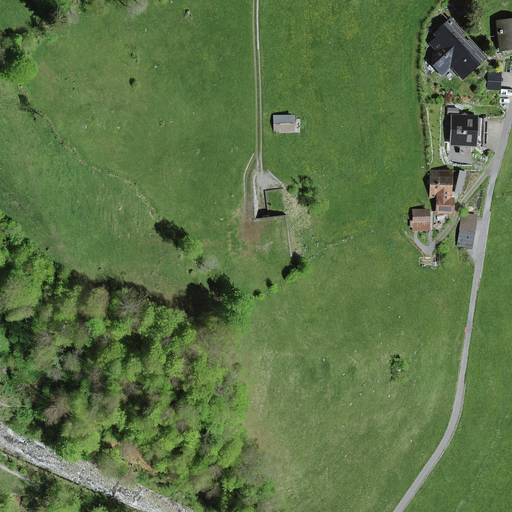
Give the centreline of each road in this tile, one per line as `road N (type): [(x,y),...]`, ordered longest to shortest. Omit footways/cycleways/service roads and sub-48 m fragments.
road 1 (track): [(257,0),(263,220)]
road 2 (residential): [(511,112),(478,268)]
